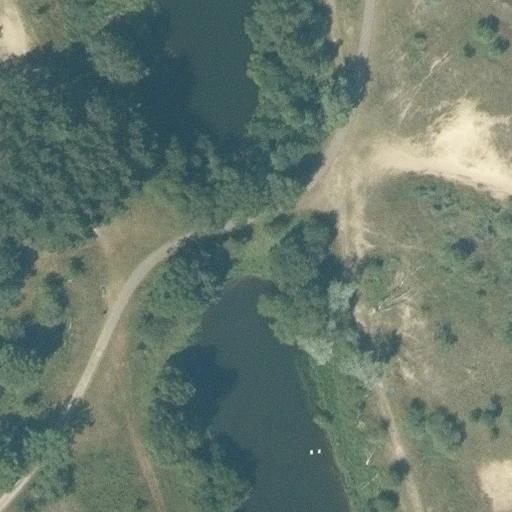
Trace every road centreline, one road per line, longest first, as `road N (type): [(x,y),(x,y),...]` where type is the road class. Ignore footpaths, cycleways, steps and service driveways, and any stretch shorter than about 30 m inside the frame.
road 1 (track): [(100,348),(133,279),(164,249),(281,203),(322,166),(356,91),(370,0)]
road 2 (track): [(0,505),(52,444),(100,348)]
